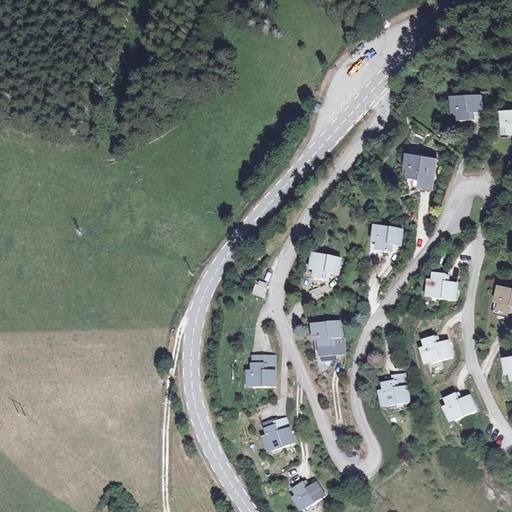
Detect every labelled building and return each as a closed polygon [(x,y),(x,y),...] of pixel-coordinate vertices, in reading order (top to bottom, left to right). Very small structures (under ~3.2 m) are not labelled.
[(456,99),(457,123),(474,122),(474,114),(481,113),(480,98),(456,99)] [(321,107),(316,104),(312,112),(318,115),(321,107)] [(411,156),(406,179),(421,182),(420,189),(428,190),(434,161),(411,156)] [(379,224),(374,249),(389,253),(391,245),(397,246),(401,229),(379,224)] [(321,251),(315,274),(326,277),(329,270),(340,272),(344,256),(321,251)] [(435,274),(433,298),(455,300),(457,286),(445,285),(447,274),(435,274)] [(255,287),(251,295),(260,299),(263,291),(255,287)] [(511,288),(506,287),(500,310),(511,314),(511,313),(511,288)] [(341,321),(319,321),(320,358),(335,357),(335,353),(335,349),(344,349),(344,337),(342,337),(341,321)] [(423,339),(428,362),(451,357),(447,340),(435,343),(434,337),(423,339)] [(248,365),(249,389),(270,388),(270,353),(250,354),(251,364),(248,365)] [(384,380),(387,403),(411,401),(410,384),(400,385),(400,379),(384,380)] [(444,399),(454,421),(474,411),(468,396),(456,400),(454,394),(444,399)] [(265,429),(272,452),(293,446),(284,416),(271,420),(273,427),(265,429)] [(291,489),(303,511),(323,501),(316,486),(308,490),(305,483),(291,489)]
